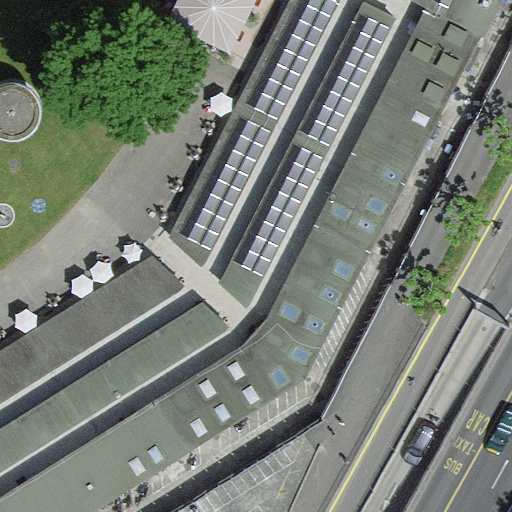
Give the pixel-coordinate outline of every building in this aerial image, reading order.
[(0,511),(96,511),(313,376),(503,0),(417,0),(433,7),(257,339),(0,511)] [(289,0),(165,235),(200,271),(338,0),(289,0)] [(390,20),(361,3),(224,290),(246,307),(390,20)] [(37,124),(39,116),(39,108),(36,100),(31,94),(24,89),(16,87),(8,88),(0,90),(0,134),(1,135),(9,138),(17,138),(25,136),(32,131),(37,124)] [(0,407),(184,290),(144,261),(0,356),(0,407)] [(202,311),(0,440),(0,475),(224,334),(202,311)]
